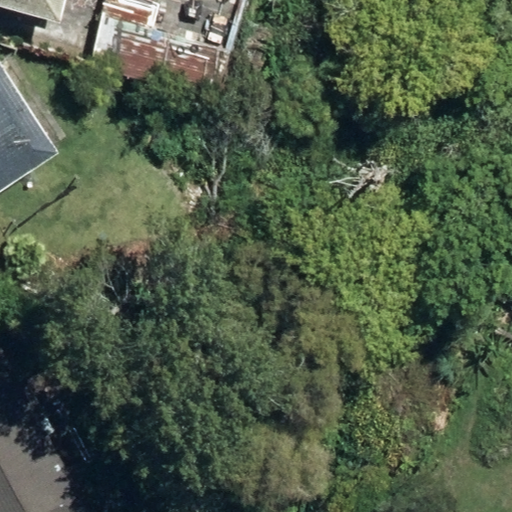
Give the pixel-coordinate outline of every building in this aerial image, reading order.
[(25,0),(61,8),(63,0),(25,0)] [(110,0),(107,9),(144,20),(150,0),(110,0)] [(249,66),(256,68),(273,0),(246,0),(232,53),(251,57),(249,66)] [(0,176),(58,138),(0,52),(0,176)] [(0,511),(65,511),(88,500),(0,336),(0,511)]
